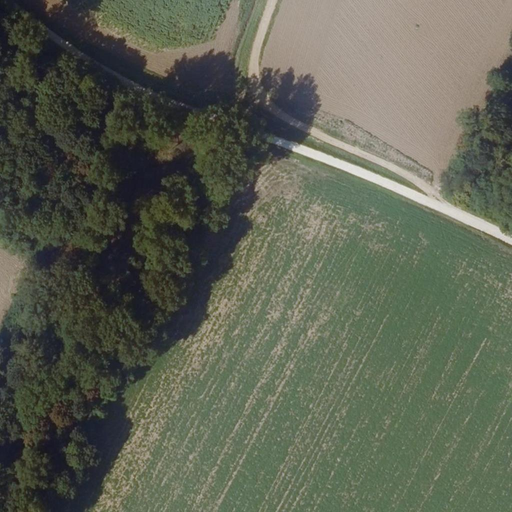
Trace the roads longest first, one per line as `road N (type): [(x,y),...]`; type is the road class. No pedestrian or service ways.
road 1 (track): [(9,0),(120,80),(370,176),(511,243)]
road 2 (track): [(275,0),(247,71),(262,107),(406,170),(453,216)]
